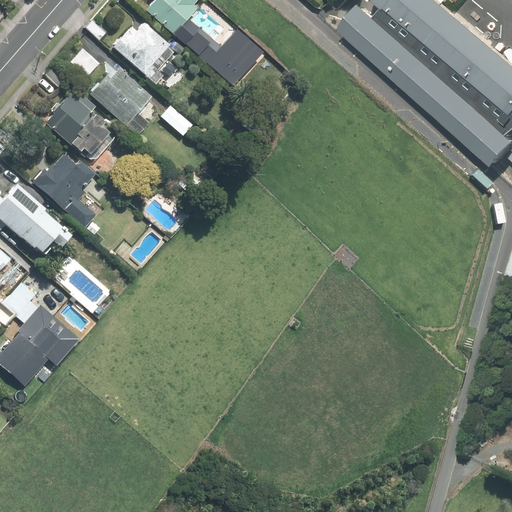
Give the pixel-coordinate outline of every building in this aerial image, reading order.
[(152,0),(143,10),(176,41),(179,38),(191,49),(206,33),(189,16),(194,11),(189,6),(194,1),(193,0),(152,0)] [(343,35),(497,169),(511,151),(511,138),(511,137),(511,136),(511,63),(438,0),(373,0),(372,1),(385,13),(379,19),(366,8),(343,35)] [(90,20),(83,29),(97,42),(105,33),(90,20)] [(127,28),(109,48),(154,87),(162,77),(156,72),(173,52),(139,24),(132,32),(127,28)] [(98,63),(82,49),(69,64),(86,78),(98,63)] [(100,79),(86,95),(135,136),(145,125),(136,117),(142,110),(140,108),(148,98),(116,70),(105,83),(100,79)] [(72,90),(41,124),(76,155),(79,151),(91,162),(112,138),(87,116),(93,108),(72,90)] [(164,104),(155,114),(181,137),(189,127),(164,104)] [(0,129),(0,153),(12,141),(0,129)] [(40,169),(28,183),(83,230),(94,217),(78,203),(79,193),(93,176),(76,162),(72,167),(60,157),(45,174),(40,169)] [(0,229),(1,228),(28,251),(30,248),(37,254),(39,252),(43,255),(50,246),(55,250),(66,237),(39,215),(41,213),(12,188),(0,202),(0,229)] [(23,273),(15,265),(1,280),(10,288),(23,273)] [(8,295),(0,287),(0,326),(2,328),(13,316),(30,332),(43,317),(27,302),(33,296),(19,283),(8,295)] [(26,340),(17,333),(0,352),(0,369),(21,387),(44,360),(53,368),(62,358),(54,351),(67,336),(54,325),(47,333),(38,325),(26,340)]
